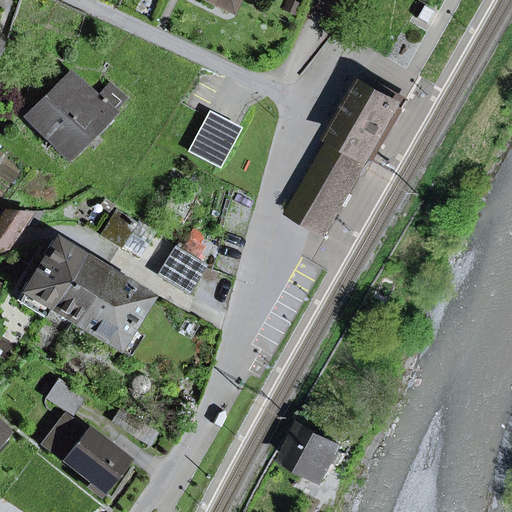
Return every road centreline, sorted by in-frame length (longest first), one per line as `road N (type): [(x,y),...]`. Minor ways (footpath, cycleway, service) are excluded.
road 1 (residential): [(139,511),(196,432),(219,379),(287,114),(277,91)]
road 2 (residential): [(277,91),(75,0)]
